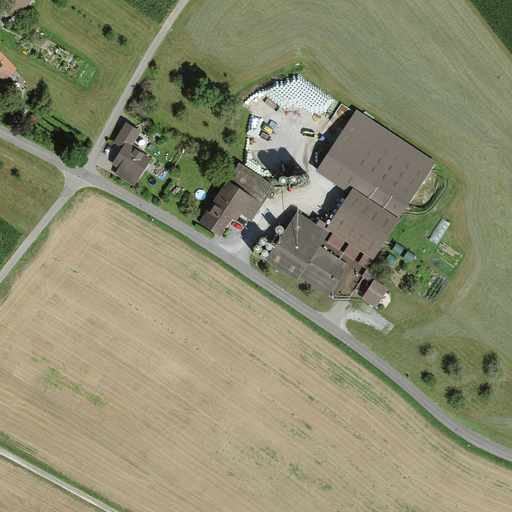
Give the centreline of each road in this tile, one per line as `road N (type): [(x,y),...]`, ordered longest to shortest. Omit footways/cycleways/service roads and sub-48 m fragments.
road 1 (tertiary): [(0,132),(149,210),(378,360),(457,429),(511,456)]
road 2 (track): [(0,451),(113,511)]
